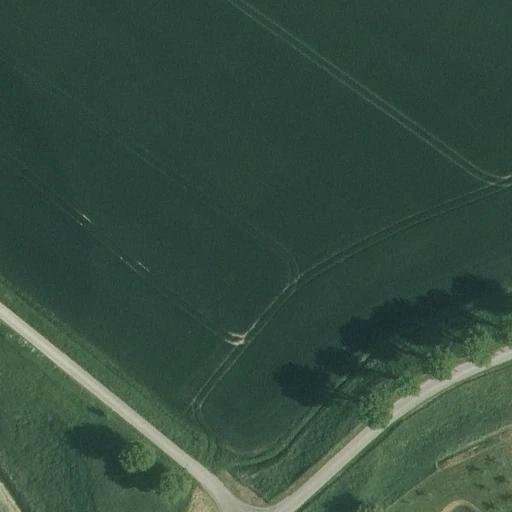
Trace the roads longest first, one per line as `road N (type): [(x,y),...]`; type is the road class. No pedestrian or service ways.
road 1 (unclassified): [(233,511),(210,484),(0,312)]
road 2 (unclassified): [(281,511),(405,407),(511,350)]
